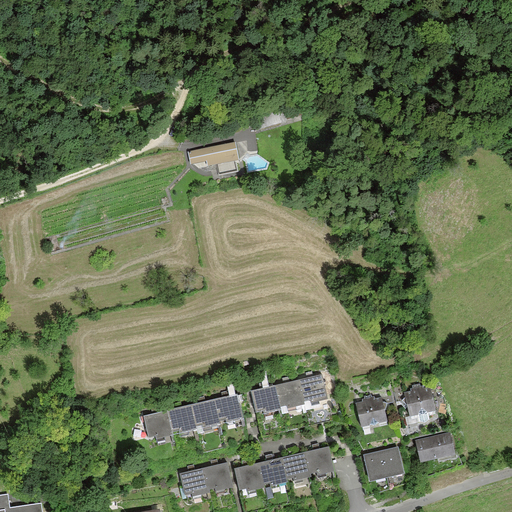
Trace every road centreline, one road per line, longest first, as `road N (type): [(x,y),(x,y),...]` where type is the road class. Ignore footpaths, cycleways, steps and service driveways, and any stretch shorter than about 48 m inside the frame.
road 1 (track): [(159,139),(194,69),(355,0)]
road 2 (track): [(185,82),(131,109),(95,108),(0,58)]
road 3 (track): [(0,199),(159,139)]
road 4 (tertiary): [(385,511),(511,470)]
